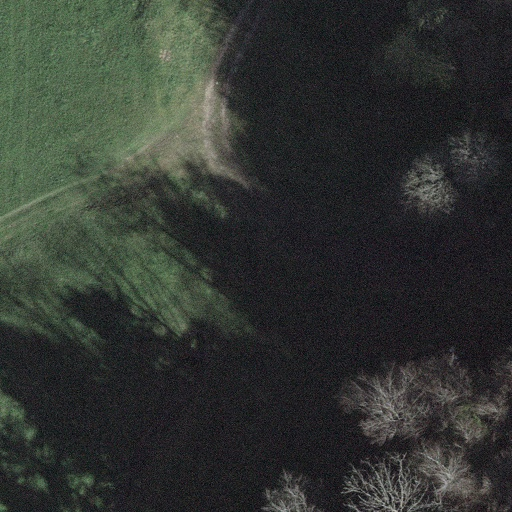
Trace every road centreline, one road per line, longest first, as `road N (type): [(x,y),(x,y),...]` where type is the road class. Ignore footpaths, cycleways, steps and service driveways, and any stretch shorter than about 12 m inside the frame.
road 1 (track): [(414,279),(264,213),(205,145)]
road 2 (track): [(205,145),(242,35),(263,0)]
